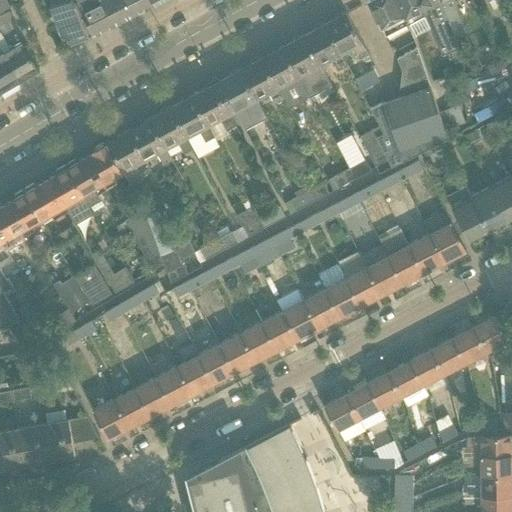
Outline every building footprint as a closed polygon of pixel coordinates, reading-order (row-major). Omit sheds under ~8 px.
[(6,0),(0,0),(0,8),(9,5),(6,0)] [(90,37),(74,0),(58,0),(50,3),(58,21),(56,22),(60,33),(62,32),(64,37),(65,36),(69,46),(90,37)] [(77,0),(79,5),(94,34),(114,24),(101,0),(77,0)] [(101,0),(114,24),(134,14),(126,0),(101,0)] [(127,0),(134,14),(154,4),(152,0),(127,0)] [(407,17),(398,0),(367,0),(366,1),(385,36),(408,24),(405,18),(407,17)] [(398,0),(407,17),(405,18),(408,24),(413,36),(428,28),(439,54),(461,45),(456,34),(440,0),(436,0),(432,2),(430,0),(398,0)] [(440,0),(456,34),(459,32),(464,30),(465,30),(459,17),(460,16),(452,0),(440,0)] [(0,91),(20,80),(0,46),(0,25),(14,17),(10,9),(0,13),(0,91)] [(347,11),(325,22),(341,51),(342,52),(346,50),(352,46),(359,58),(360,57),(369,53),(356,28),(347,11)] [(0,46),(20,80),(38,69),(16,31),(16,30),(16,22),(14,17),(0,25),(0,46)] [(325,22),(304,34),(320,64),(321,63),(322,63),(327,60),(347,97),(360,90),(340,53),(342,52),(341,51),(325,22)] [(304,34),(283,45),(299,75),(300,75),(304,73),(312,68),(318,80),(327,75),(320,64),(304,34)] [(283,45),(262,56),(278,86),(279,86),(282,84),(291,80),(297,91),(305,87),(299,75),(283,45)] [(399,97),(383,103),(399,149),(403,160),(421,151),(422,150),(441,141),(448,137),(445,129),(440,115),(430,86),(417,47),(397,58),(402,69),(399,97)] [(262,56),(241,68),(257,98),(258,97),(260,96),(269,91),(276,103),(284,98),(278,86),(262,56)] [(452,66),(443,69),(445,76),(454,73),(452,66)] [(219,79),(217,81),(233,111),(236,109),(246,128),(267,117),(263,109),(257,98),(241,68),(219,79)] [(372,70),(355,79),(361,90),(377,81),(372,70)] [(214,82),(193,94),(215,135),(227,129),(236,124),(230,112),(233,111),(217,81),(214,82)] [(175,103),(171,105),(175,113),(187,135),(188,135),(191,133),(200,129),(206,140),(215,135),(193,94),(175,103)] [(171,105),(150,117),(166,147),(167,146),(171,144),(175,142),(178,140),(184,152),(193,147),(187,135),(175,113),(171,105)] [(460,108),(440,115),(445,129),(464,122),(460,108)] [(150,117),(128,129),(144,158),(146,158),(148,156),(158,151),(164,163),(172,158),(166,147),(150,117)] [(495,120),(485,125),(491,135),(500,130),(495,120)] [(150,170),(128,129),(107,140),(124,170),(137,163),(143,174),(150,170)] [(377,136),(376,137),(387,158),(388,159),(392,167),(393,167),(394,166),(395,165),(400,163),(389,130),(377,136)] [(476,130),(465,136),(468,143),(479,137),(476,130)] [(376,137),(364,143),(376,166),(388,159),(387,158),(376,137)] [(94,150),(86,154),(106,189),(116,183),(115,181),(126,175),(106,140),(93,148),(94,150)] [(79,156),(66,164),(85,198),(93,211),(104,205),(97,194),(106,189),(86,154),(80,158),(79,156)] [(365,160),(349,168),(355,178),(370,170),(365,160)] [(56,173),(47,178),(65,208),(67,212),(73,223),(93,211),(85,198),(66,164),(54,171),(56,173)] [(410,164),(397,171),(401,177),(401,179),(402,180),(415,173),(414,172),(410,164)] [(349,168),(332,177),(337,187),(340,186),(355,178),(349,168)] [(397,171),(383,178),(387,186),(388,187),(402,180),(401,179),(401,177),(397,171)] [(511,184),(508,177),(489,187),(510,226),(511,225),(511,184)] [(36,181),(26,187),(45,221),(53,217),(55,219),(67,212),(47,178),(37,183),(36,181)] [(322,182),(307,190),(312,201),(328,192),(322,182)] [(376,182),(355,193),(359,200),(359,201),(360,202),(381,191),(380,190),(376,182)] [(129,185),(120,190),(127,203),(137,198),(129,185)] [(464,186),(446,195),(452,206),(451,207),(470,245),(472,244),(481,240),(479,236),(488,231),(471,199),(470,197),(464,186)] [(13,198),(7,201),(27,235),(34,230),(33,228),(45,221),(26,187),(11,195),(13,198)] [(489,187),(470,197),(488,231),(498,226),(500,231),(510,226),(489,187)] [(292,198),(290,200),(296,210),(298,209),(312,201),(307,190),(294,198),(292,198)] [(355,193),(334,204),(338,211),(338,212),(339,213),(342,220),(363,209),(360,202),(359,201),(359,200),(355,193)] [(0,234),(6,244),(14,239),(16,241),(27,235),(7,201),(0,204),(0,234)] [(334,204),(319,212),(323,220),(324,221),(339,213),(338,212),(338,211),(334,204)] [(238,214),(236,215),(248,236),(249,235),(264,227),(259,217),(253,206),(241,212),(238,214)] [(262,216),(259,217),(264,227),(284,216),(279,206),(264,214),(262,216)] [(152,269),(163,262),(144,208),(124,219),(124,220),(129,228),(152,269)] [(306,218),(292,226),(296,233),(296,234),(297,235),(311,227),(311,226),(306,218)] [(124,220),(115,225),(120,233),(129,228),(124,220)] [(451,222),(430,233),(444,261),(466,249),(451,222)] [(378,237),(381,243),(402,283),(423,272),(409,244),(398,223),(386,230),(387,233),(378,237)] [(285,230),(271,237),(275,244),(279,253),(293,246),(289,239),(289,238),(285,230)] [(231,232),(216,240),(221,250),(236,242),(231,232)] [(430,233),(409,244),(423,272),(444,261),(430,233)] [(0,287),(2,291),(5,295),(14,289),(7,277),(5,279),(0,270),(0,266),(12,259),(3,246),(6,244),(0,234),(0,287)] [(271,237),(250,248),(254,255),(271,247),(274,245),(275,244),(271,237)] [(188,239),(161,254),(166,268),(171,282),(188,273),(182,262),(196,255),(188,239)] [(216,240),(199,249),(205,259),(207,258),(221,250),(216,240)] [(360,254),(367,266),(381,294),(402,283),(381,243),(360,254)] [(250,248),(235,255),(243,272),(244,273),(258,266),(257,265),(252,256),(254,255),(250,248)] [(221,262),(208,270),(211,276),(212,277),(212,279),(226,271),(226,270),(225,269),(221,262)] [(367,266),(346,277),(360,305),(381,294),(367,266)] [(94,281),(81,289),(87,300),(90,305),(93,303),(111,292),(98,270),(90,274),(94,281)] [(208,270),(193,277),(197,285),(198,286),(212,279),(212,277),(211,276),(208,270)] [(346,277),(325,288),(339,316),(360,305),(346,277)] [(59,281),(54,284),(69,308),(70,310),(72,309),(87,300),(81,289),(79,286),(76,281),(74,278),(62,285),(61,284),(59,281)] [(186,281),(172,288),(176,297),(191,290),(191,288),(186,281)] [(152,284),(139,292),(143,301),(157,293),(152,284)] [(325,288),(304,300),(318,327),(339,316),(325,288)] [(298,289),(277,300),(283,311),(297,338),(318,327),(318,326),(304,300),(299,290),(298,289)] [(16,314),(5,295),(2,291),(0,290),(0,323),(21,320),(16,314)] [(139,292),(118,304),(123,313),(143,301),(139,292)] [(104,312),(109,321),(123,313),(118,304),(104,312)] [(51,319),(58,331),(76,320),(69,308),(51,319)] [(283,311),(262,322),(276,349),(297,338),(283,311)] [(495,315),(474,326),(487,351),(498,345),(508,340),(495,315)] [(91,320),(77,328),(82,337),(96,328),(91,320)] [(17,323),(9,328),(18,343),(28,337),(29,336),(20,321),(18,322),(17,323)] [(262,322),(241,333),(255,360),(276,349),(262,322)] [(474,326),(453,338),(466,362),(487,351),(474,326)] [(77,328),(63,336),(68,345),(82,337),(77,328)] [(241,333),(220,344),(234,371),(255,360),(241,333)] [(453,338),(431,349),(444,373),(466,362),(453,338)] [(220,344),(199,355),(213,382),(234,371),(220,344)] [(431,349),(410,360),(423,385),(428,395),(449,384),(444,373),(431,349)] [(199,355),(177,366),(192,393),(213,382),(199,355)] [(410,360),(389,371),(402,396),(423,385),(410,360)] [(177,366),(156,377),(171,404),(192,393),(177,366)] [(389,371),(368,382),(381,407),(402,396),(389,371)] [(156,377),(135,388),(150,415),(171,404),(156,377)] [(368,382),(346,393),(359,418),(365,428),(385,418),(380,407),(381,407),(368,382)] [(54,383),(36,386),(37,394),(37,396),(56,393),(55,391),(55,389),(54,383)] [(29,387),(11,391),(12,397),(13,399),(13,400),(30,397),(30,396),(30,394),(29,387)] [(135,388),(114,399),(129,426),(150,415),(135,388)] [(11,391),(0,392),(0,402),(13,400),(13,399),(12,397),(11,391)] [(346,393),(324,405),(337,429),(359,418),(346,393)] [(129,426),(114,399),(93,410),(107,437),(129,426)] [(87,414),(43,422),(49,459),(75,455),(73,442),(99,437),(87,414)] [(479,419),(464,420),(465,431),(480,430),(479,419)] [(495,419),(479,419),(480,430),(496,430),(495,419)] [(43,422),(18,427),(24,464),(49,459),(43,422)] [(324,511),(316,485),(306,459),(303,460),(300,451),(303,450),(290,423),(243,447),(251,465),(238,469),(238,465),(190,478),(197,504),(200,503),(202,511),(324,511)] [(452,425),(439,432),(443,440),(443,441),(457,434),(457,433),(452,425)] [(18,427),(0,430),(0,468),(24,464),(18,427)] [(462,445),(462,455),(463,455),(511,454),(511,434),(467,436),(467,445),(462,445)] [(431,437),(416,445),(420,454),(435,446),(431,437)] [(416,445),(403,451),(408,460),(420,454),(416,445)] [(480,465),(480,474),(510,474),(511,454),(463,455),(462,455),(462,465),(480,465)] [(363,458),(363,467),(380,467),(380,458),(363,458)] [(380,458),(380,467),(395,467),(395,466),(395,458),(380,458)] [(395,474),(395,483),(412,484),(413,475),(413,465),(395,474)] [(462,483),(462,494),(463,493),(510,493),(510,474),(480,474),(480,483),(462,483)] [(412,492),(412,484),(395,483),(394,492),(412,492)] [(462,494),(462,502),(470,502),(479,502),(480,502),(480,511),(493,511),(498,511),(510,511),(510,493),(463,493),(462,494)] [(394,500),(394,509),(412,510),(412,501),(394,500)]
